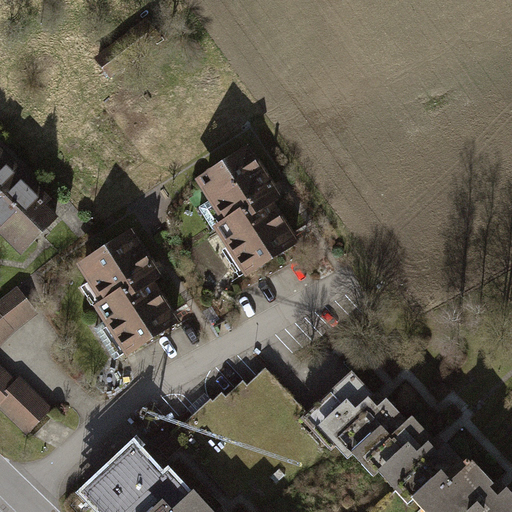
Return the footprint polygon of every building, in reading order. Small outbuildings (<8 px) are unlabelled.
[(158,6),(92,60),(109,81),(175,27),(158,6)] [(108,119),(140,92),(134,84),(101,110),(108,119)] [(283,183),(258,142),(197,179),(223,221),(212,227),(244,279),(305,242),(273,189),(283,183)] [(0,232),(22,254),(65,211),(0,146),(0,232)] [(165,271),(137,228),(81,264),(104,300),(96,305),(129,356),(187,319),(158,275),(165,271)] [(0,408),(28,438),(58,410),(26,377),(20,382),(0,361),(0,350),(39,314),(16,289),(0,304),(0,408)] [(344,447),(362,467),(409,425),(389,402),(385,405),(353,370),(301,416),(335,455),(344,447)] [(419,493),(435,511),(436,511),(442,507),(489,466),(477,453),(469,460),(449,438),(440,446),(417,419),(409,425),(362,467),(371,478),(379,471),(408,503),(419,493)] [(178,511),(188,504),(168,480),(164,484),(133,447),(79,492),(96,511),(178,511)] [(511,511),(511,484),(508,488),(489,466),(442,507),(446,511),(511,511)] [(207,511),(195,498),(188,504),(178,511),(207,511)]
